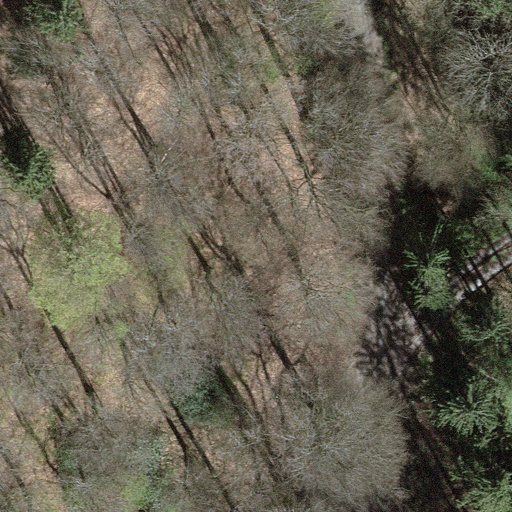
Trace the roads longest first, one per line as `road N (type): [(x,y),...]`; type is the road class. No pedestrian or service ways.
road 1 (track): [(352,0),(374,140),(391,511)]
road 2 (track): [(511,249),(385,351)]
